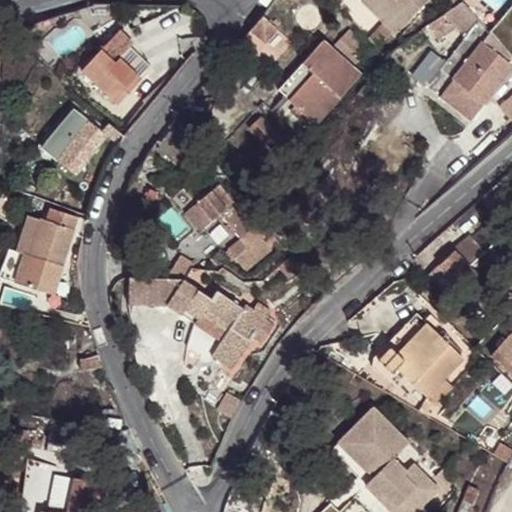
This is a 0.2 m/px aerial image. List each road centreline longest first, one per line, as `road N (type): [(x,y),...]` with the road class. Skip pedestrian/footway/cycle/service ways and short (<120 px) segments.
road 1 (residential): [(186,511),(108,310),(101,237),(132,160),(184,93),(236,0)]
road 2 (residential): [(206,511),(249,415),(299,342),(511,152)]
